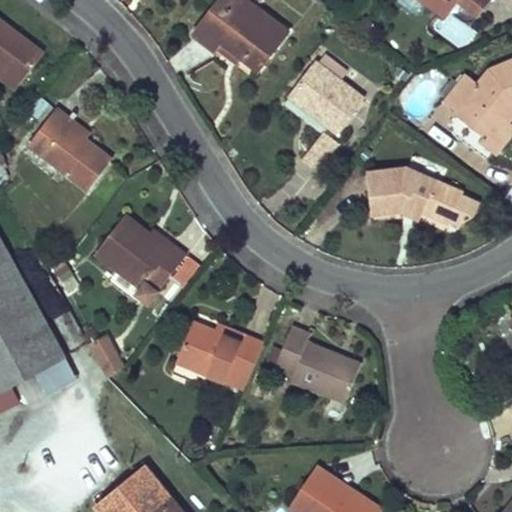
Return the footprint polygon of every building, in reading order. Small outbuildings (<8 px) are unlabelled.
[(286,27),(250,0),(216,0),(193,31),(202,38),(212,45),(214,41),(236,58),(241,52),(257,65),(286,27)] [(424,0),(444,15),(455,0),(424,0)] [(457,0),(475,13),(484,0),(457,0)] [(51,49),(3,12),(0,15),(0,55),(2,57),(29,78),(51,49)] [(363,92),(313,53),(286,89),(336,127),(363,92)] [(511,56),(486,67),(478,78),(463,66),(442,95),(457,105),(453,110),(492,140),(511,109),(511,56)] [(0,66),(24,84),(29,78),(2,57),(0,59),(0,66)] [(32,140),(94,188),(117,158),(105,149),(93,139),(67,119),(72,113),(61,104),(32,140)] [(98,133),(72,113),(67,119),(93,139),(98,133)] [(339,135),(323,123),(299,152),(307,158),(315,164),(339,135)] [(483,201),(462,191),(464,186),(412,162),(368,164),(371,205),(383,203),(394,202),(400,191),(427,205),(448,215),(451,210),(462,215),(477,212),(483,201)] [(400,191),(394,202),(421,215),(427,205),(400,191)] [(153,229),(128,210),(97,252),(143,286),(140,290),(154,301),(164,288),(192,250),(174,237),(156,224),(153,229)] [(0,389),(63,355),(0,239),(0,389)] [(511,309),(502,317),(511,329),(511,309)] [(245,372),(264,336),(243,325),(222,314),(218,323),(198,312),(179,346),(230,373),(234,366),(245,372)] [(342,396),(362,356),(313,332),(317,324),(307,319),(297,314),(276,356),(293,365),(290,371),(342,396)] [(312,476),(339,473),(323,460),(312,476)] [(181,511),(140,462),(92,501),(101,511),(181,511)] [(384,511),(387,509),(339,473),(312,476),(306,484),(312,511),(384,511)] [(307,511),(312,511),(306,484),(294,502),(307,511)] [(511,511),(511,487),(498,502),(508,511),(511,511)]
